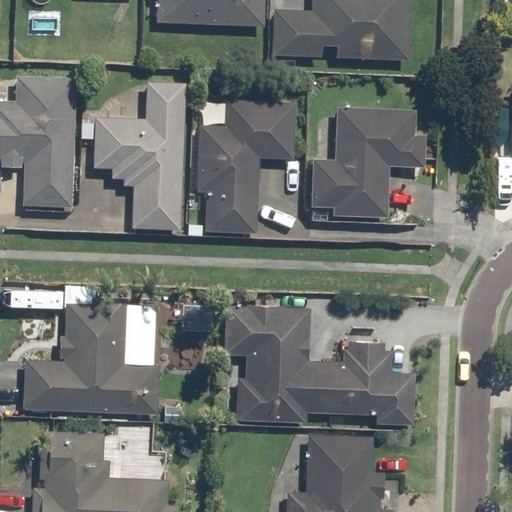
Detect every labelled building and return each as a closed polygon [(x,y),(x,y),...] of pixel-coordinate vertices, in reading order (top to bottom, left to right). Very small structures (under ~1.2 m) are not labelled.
[(146,0),(146,24),(256,27),(257,0),(146,0)] [(266,10),(265,59),(402,63),(404,0),(303,0),(303,12),(266,10)] [(67,208),(71,78),(8,76),(7,104),(0,103),(0,167),(17,168),(16,206),(67,208)] [(176,230),(181,84),(140,82),(138,119),(88,117),(87,169),(104,170),(104,184),(126,185),(124,228),(176,230)] [(511,83),(504,83),(503,127),(511,127),(511,83)] [(189,101),(184,231),(251,234),(254,159),(288,161),(291,105),(189,101)] [(305,158),(303,208),(326,209),(326,217),(383,220),(385,169),(418,170),(420,135),(407,134),(408,110),(331,107),(329,159),(305,158)] [(17,359),(15,410),(152,417),(155,366),(148,366),(151,302),(84,299),(84,304),(59,303),(56,361),(17,359)] [(305,310),(219,307),(217,355),(232,356),(230,423),(303,425),(303,414),(369,416),(369,427),(406,428),(408,374),(386,373),(386,344),(337,342),(336,364),(303,363),(305,310)] [(28,431),(25,511),(171,511),(172,506),(163,505),(164,480),(115,478),(116,435),(28,431)] [(388,511),(389,509),(379,509),(380,470),(366,470),(367,438),(301,436),(299,493),(280,492),(279,511),(388,511)]
